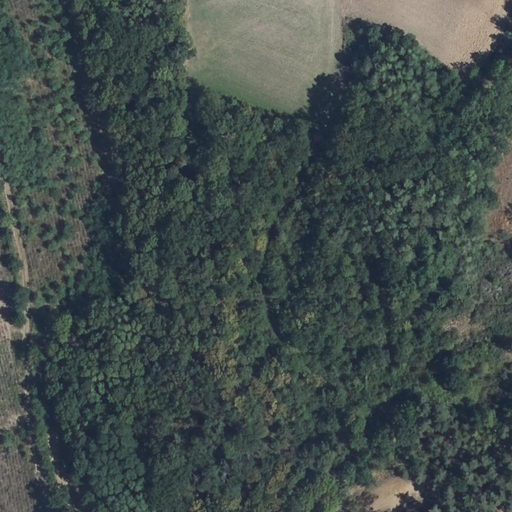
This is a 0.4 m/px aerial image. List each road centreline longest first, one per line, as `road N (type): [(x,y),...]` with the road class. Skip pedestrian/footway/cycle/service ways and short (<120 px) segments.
road 1 (track): [(58,511),(32,412),(28,300),(0,180)]
road 2 (track): [(353,0),(457,71)]
